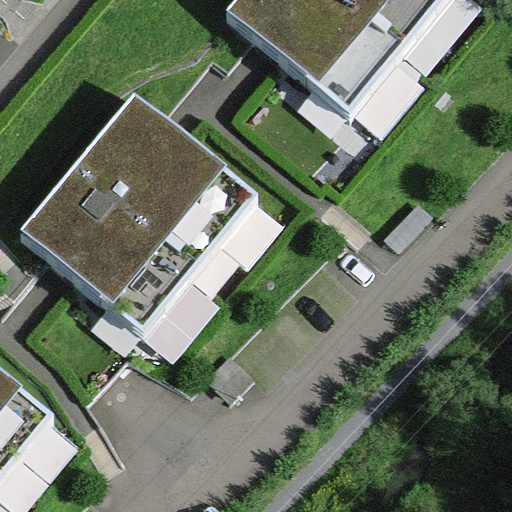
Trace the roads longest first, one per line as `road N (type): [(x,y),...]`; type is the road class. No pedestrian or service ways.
road 1 (residential): [(511,197),(188,511)]
road 2 (track): [(511,270),(281,511)]
